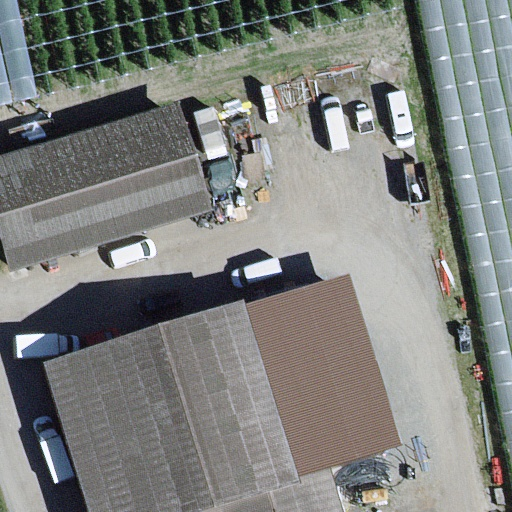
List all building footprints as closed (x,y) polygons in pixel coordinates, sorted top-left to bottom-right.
[(178,98),(0,155),(0,234),(13,276),(215,211),(178,98)] [(222,308),(27,369),(72,511),(187,511),(193,510),(277,484),(222,308)] [(244,343),(249,347),(254,349),(259,349),(265,348),(270,345),(273,340),(275,335),(275,329),(273,323),(269,318),(264,315),(258,314),(252,315),(247,318),(243,322),(241,327),(240,333),(241,338),(244,343)] [(256,381),(260,385),(265,387),(271,387),(276,386),(281,383),(285,378),(287,373),(287,367),(285,361),(281,356),(276,353),(270,352),(264,353),(258,356),(255,360),(252,365),(252,371),(253,376),(256,381)] [(268,418),(272,422),(277,424),(283,424),(288,423),(293,420),(297,416),(299,410),(299,404),(297,398),(293,393),(287,390),(281,389),(275,390),(270,393),(266,397),(264,402),(263,408),(265,413),(268,418)] [(279,454),(283,458),(289,460),(294,460),(300,459),(304,456),(308,451),(310,446),(310,440),(308,434),(304,429),(299,426),(293,425),(287,426),(282,429),(278,433),(276,438),(275,444),(276,449),(279,454)] [(277,484),(193,510),(193,511),(335,511),(324,472),(277,484)]
